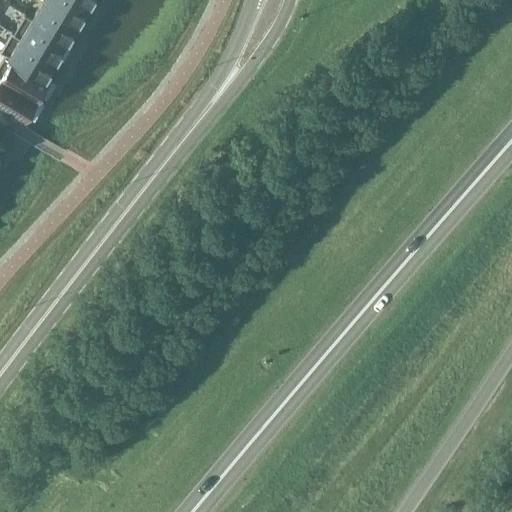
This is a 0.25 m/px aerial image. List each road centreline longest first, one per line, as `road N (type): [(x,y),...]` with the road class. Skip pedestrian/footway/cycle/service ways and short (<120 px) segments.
road 1 (trunk): [(194,511),(511,141)]
road 2 (primary): [(218,94),(0,376)]
road 3 (trunk): [(400,511),(511,346)]
road 4 (primary): [(218,94),(248,70),(291,0)]
